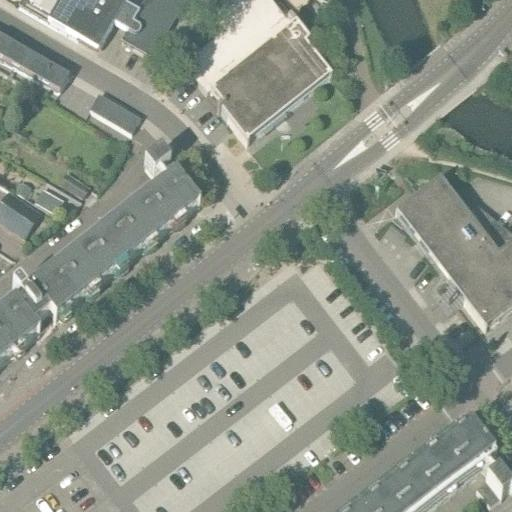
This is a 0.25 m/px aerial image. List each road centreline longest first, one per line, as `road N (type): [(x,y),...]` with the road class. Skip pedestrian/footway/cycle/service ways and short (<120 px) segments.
road 1 (residential): [(0,18),(141,102),(252,234)]
road 2 (secondary): [(0,438),(252,234)]
road 3 (secondary): [(311,188),(511,11)]
road 4 (residential): [(474,396),(311,188)]
road 5 (residential): [(320,511),(474,396)]
